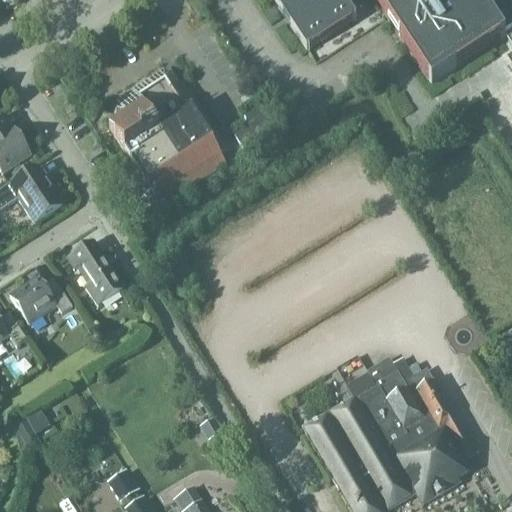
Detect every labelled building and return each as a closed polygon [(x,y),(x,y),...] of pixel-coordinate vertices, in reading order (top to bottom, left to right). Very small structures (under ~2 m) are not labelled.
[(511,0),(272,0),(308,54),(357,21),(347,5),(354,0),(375,0),(433,87),(453,74),(506,39),(511,47),(511,58),(508,62),(511,68),(511,0)] [(121,124),(110,131),(147,188),(140,193),(138,200),(144,208),(151,209),(183,188),(186,192),(227,165),(221,157),(229,152),(183,83),(179,86),(172,74),(164,73),(116,104),(123,115),(120,116),(119,122),(121,124)] [(5,119),(0,122),(0,173),(2,177),(31,158),(5,119)] [(35,227),(64,209),(38,169),(0,193),(0,215),(20,203),(35,227)] [(93,244),(67,261),(74,273),(78,270),(90,287),(86,290),(98,309),(124,292),(93,244)] [(10,299),(29,328),(57,309),(62,317),(73,310),(54,281),(44,288),(40,282),(29,290),(28,287),(10,299)] [(0,344),(9,338),(17,351),(28,343),(9,315),(0,321),(0,344)] [(355,402),(304,432),(351,511),(392,511),(417,498),(423,509),(460,487),(457,483),(471,475),(465,464),(476,458),(428,373),(423,376),(415,381),(410,372),(404,362),(394,368),(391,362),(368,375),(370,377),(348,390),(355,402)] [(418,367),(410,372),(415,381),(423,376),(418,367)] [(39,413),(26,421),(32,432),(45,423),(39,413)] [(215,421),(201,429),(209,443),(223,435),(215,421)] [(214,511),(212,509),(207,511),(194,489),(174,501),(180,511),(214,511)] [(151,511),(144,500),(126,511),(151,511)]
